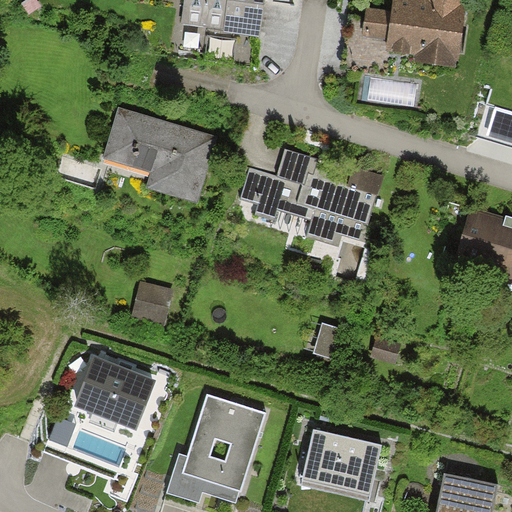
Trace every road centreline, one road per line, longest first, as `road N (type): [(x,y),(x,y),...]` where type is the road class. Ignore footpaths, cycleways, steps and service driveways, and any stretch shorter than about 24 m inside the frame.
road 1 (track): [(42,404),(63,346),(93,331),(511,454)]
road 2 (residential): [(511,180),(170,78)]
